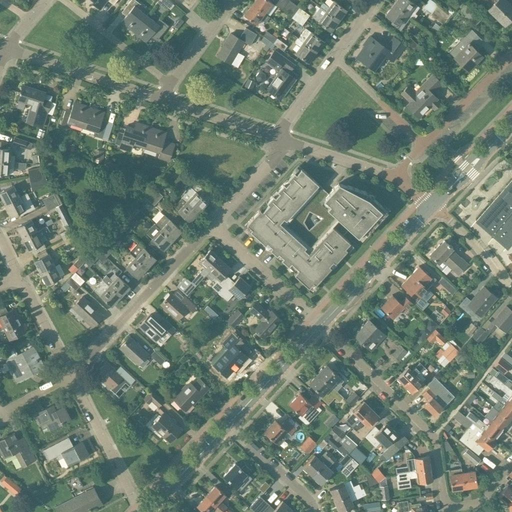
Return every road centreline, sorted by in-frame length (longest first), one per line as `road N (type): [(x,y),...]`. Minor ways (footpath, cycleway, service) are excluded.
road 1 (residential): [(321,325),(431,436),(445,507)]
road 2 (residential): [(68,376),(215,226)]
road 3 (residential): [(164,100),(5,51)]
road 4 (tertiary): [(321,325),(433,206)]
road 5 (residential): [(142,511),(68,376)]
road 6 (residential): [(321,325),(215,226)]
road 7 (tertiary): [(227,424),(321,325)]
road 8 (residential): [(168,83),(61,0)]
road 9 (residential): [(423,145),(511,54)]
road 10 (residential): [(423,145),(334,57)]
road 11 (residential): [(315,511),(227,424)]
road 12 (residential): [(281,139),(164,100)]
road 13 (tertiary): [(145,511),(227,424)]
